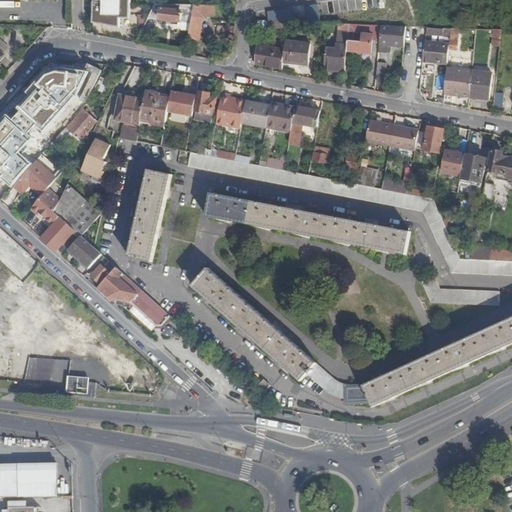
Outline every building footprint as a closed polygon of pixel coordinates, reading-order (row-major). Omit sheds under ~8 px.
[(95,0),(95,25),(122,31),(123,17),(133,17),(133,0),(95,0)] [(156,6),(149,20),(160,21),(162,6),(156,6)] [(162,6),(160,21),(181,24),(182,19),(192,20),(194,8),(194,7),(162,6)] [(192,20),(188,40),(199,42),(204,18),(219,18),(219,7),(194,7),(194,8),(192,20)] [(342,32),(339,32),(337,50),(327,49),(325,70),(346,73),(348,51),(349,41),(351,25),(342,24),(342,32)] [(374,35),(373,41),(380,41),(382,26),(351,25),(349,41),(355,42),(356,30),(374,31),(374,35)] [(382,26),(380,41),(379,53),(388,53),(389,46),(405,47),(407,27),(382,26)] [(444,30),(428,28),(427,34),(443,36),(444,30)] [(501,45),(503,31),(494,31),(493,47),(501,47),(501,45)] [(349,41),(348,51),(372,53),(373,41),(374,35),(364,34),(364,42),(355,42),(349,41)] [(0,41),(0,52),(4,56),(9,50),(0,41)] [(459,41),(457,41),(451,41),(451,45),(450,50),(458,50),(459,41)] [(312,45),(286,42),(285,51),(284,63),(309,66),(312,45)] [(424,61),(448,64),(450,50),(451,45),(426,42),(424,61)] [(256,65),(283,69),(284,63),(285,51),(258,46),(256,65)] [(378,63),(376,80),(385,81),(387,64),(378,63)] [(0,181),(1,181),(11,188),(12,187),(14,185),(32,163),(19,153),(35,137),(29,133),(34,127),(41,133),(73,96),(76,97),(88,71),(57,67),(42,75),(26,92),(28,95),(16,107),(19,111),(12,118),(6,113),(0,119),(0,181)] [(473,71),(448,68),(445,94),(470,97),(473,71)] [(492,74),(473,71),(470,97),(489,99),(492,74)] [(97,91),(101,93),(107,82),(102,80),(97,91)] [(196,120),(212,124),(213,116),(214,116),(217,102),(210,101),(210,95),(208,94),(209,86),(202,85),(201,93),(200,93),(197,112),(196,120)] [(391,90),(390,94),(394,95),(400,90),(396,86),(391,90)] [(143,114),(146,101),(136,99),(137,93),(123,91),(122,97),(121,96),(117,120),(126,122),(141,125),(143,114)] [(183,95),(173,93),(172,98),(171,100),(169,113),(193,118),(198,94),(190,92),(189,96),(183,95)] [(161,96),(147,93),(146,101),(143,114),(153,116),(152,125),(166,128),(167,125),(169,113),(171,100),(161,99),(161,96)] [(505,93),(496,93),(494,105),(503,106),(505,93)] [(232,96),(223,94),(218,124),(242,129),(243,124),(247,103),(232,100),(232,96)] [(247,102),(247,103),(243,124),(268,129),(268,127),(272,107),(247,102)] [(272,105),(272,107),(268,127),(292,132),(297,110),(272,105)] [(297,107),(297,110),(292,132),(290,144),(300,146),(304,126),(306,126),(306,129),(309,129),(309,127),(316,128),(319,111),(297,107)] [(82,112),(77,118),(69,126),(65,131),(63,134),(78,148),(90,135),(88,134),(93,128),(90,125),(94,119),(84,110),(82,112)] [(395,126),(371,121),(367,141),(391,146),(395,126)] [(126,122),(122,141),(137,143),(141,125),(126,122)] [(419,131),(395,126),(391,146),(415,151),(419,131)] [(424,151),(440,154),(444,130),(429,127),(424,151)] [(507,178),(511,178),(511,159),(511,158),(503,157),(504,153),(502,153),(503,142),(495,141),(489,171),(498,173),(498,177),(507,178)] [(82,169),(101,178),(107,164),(103,162),(109,149),(95,142),(82,169)] [(329,164),(332,151),(316,149),(314,161),(329,164)] [(213,152),(212,157),(236,162),(237,156),(237,155),(213,151),(213,152)] [(462,177),(466,155),(448,152),(443,173),(462,177)] [(434,201),(192,154),(189,168),(425,213),(453,274),(511,276),(511,263),(461,261),(434,201)] [(488,159),(466,155),(462,177),(462,179),(473,181),(472,185),(482,187),(488,159)] [(237,156),(236,162),(250,165),(252,160),(237,156)] [(272,161),(271,169),(285,171),(288,156),(283,156),(281,163),(272,161)] [(346,166),(359,168),(360,160),(348,158),(346,166)] [(58,180),(35,160),(32,163),(14,185),(24,194),(32,186),(44,196),(49,190),(58,180)] [(363,162),(359,186),(376,189),(379,174),(366,171),(368,163),(363,162)] [(154,263),(174,176),(150,171),(130,258),(154,263)] [(379,174),(376,189),(383,190),(384,185),(386,175),(379,174)] [(14,185),(12,187),(22,197),(24,194),(14,185)] [(54,227),(42,240),(58,254),(65,246),(70,251),(82,237),(102,215),(69,185),(61,204),(56,214),(61,218),(54,227)] [(384,185),(383,190),(402,194),(403,188),(384,185)] [(496,189),(486,186),(483,199),(494,201),(496,189)] [(44,196),(32,209),(39,216),(41,214),(47,220),(54,227),(61,218),(56,214),(61,204),(55,199),(56,197),(49,190),(44,196)] [(408,191),(407,195),(432,200),(433,195),(408,191)] [(407,256),(411,233),(212,194),(208,218),(407,256)] [(449,226),(453,226),(455,213),(448,212),(446,222),(449,222),(449,226)] [(82,237),(70,251),(91,269),(103,256),(94,248),(82,237)] [(112,275),(118,269),(115,267),(110,272),(102,266),(93,277),(102,286),(112,275)] [(112,276),(99,290),(109,299),(132,305),(134,304),(159,327),(163,326),(171,317),(118,269),(112,275),(112,276)] [(302,382),(308,375),(310,374),(311,375),(315,372),(313,370),(318,365),(210,269),(194,287),(302,382)] [(433,304),(500,307),(501,293),(442,290),(435,277),(423,283),(433,304)] [(260,299),(256,302),(270,316),(274,313),(260,299)] [(346,388),(347,401),(347,403),(371,402),(374,408),(511,345),(511,319),(364,387),(346,388)] [(342,400),(347,401),(346,388),(346,386),(342,384),(337,381),(318,365),(313,370),(315,372),(311,375),(310,374),(308,375),(321,387),(328,393),(335,398),(342,400)] [(257,391),(263,396),(272,387),(265,381),(257,391)] [(21,465),(0,466),(0,497),(21,497),(21,465)] [(56,465),(21,465),(21,497),(56,496),(56,465)] [(35,511),(36,507),(28,507),(28,501),(10,501),(10,510),(3,510),(3,511),(35,511)]
